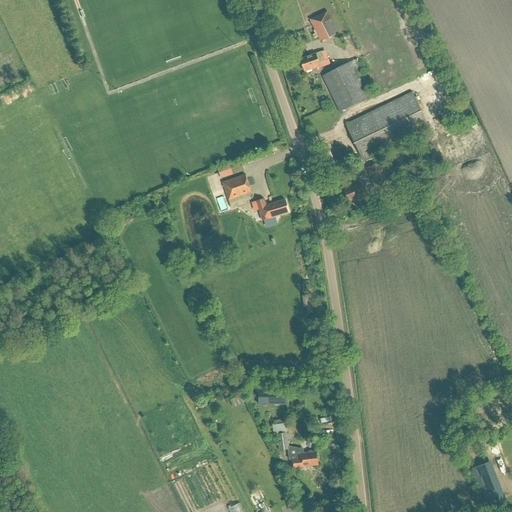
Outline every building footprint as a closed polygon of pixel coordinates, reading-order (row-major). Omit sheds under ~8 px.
[(310,20),(322,43),(339,34),(328,11),(310,20)] [(326,51),(322,52),(317,54),(316,54),(301,59),(305,72),(330,63),(326,51)] [(353,62),(323,77),(340,113),(370,98),(353,62)] [(412,93),(380,109),(346,125),(364,162),(398,146),(430,130),(412,93)] [(367,168),(376,191),(390,186),(385,175),(388,174),(383,162),(367,168)] [(217,168),(221,179),(233,174),(230,163),(217,168)] [(252,193),(246,175),(223,183),(229,202),(252,193)] [(344,190),(349,202),(366,195),(361,183),(344,190)] [(289,213),(285,200),(266,206),(264,200),(257,202),(263,221),(265,221),(267,226),(277,223),(275,217),(289,213)] [(312,295),(302,296),(304,308),(313,307),(312,295)] [(286,404),(286,390),(258,390),(258,404),(286,404)] [(272,408),(263,411),(266,417),(274,414),(272,408)] [(288,447),(286,433),(285,423),(279,424),(279,421),(275,421),(275,424),(272,425),(273,435),(276,434),(278,451),(287,450),(289,460),(290,460),(291,471),(300,469),(300,467),(318,465),(317,452),(303,454),(302,449),(288,447)] [(263,503),(258,505),(261,511),(266,509),(263,503)]
